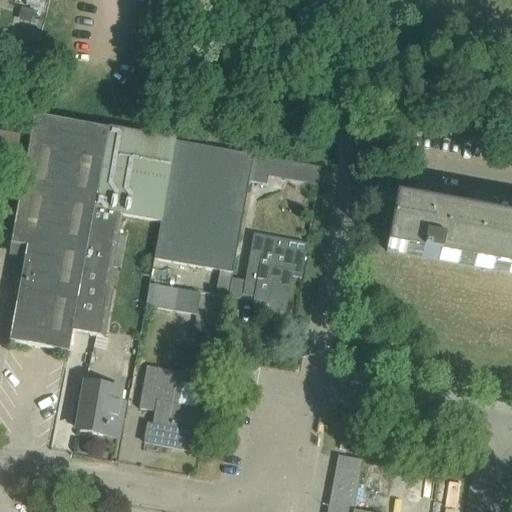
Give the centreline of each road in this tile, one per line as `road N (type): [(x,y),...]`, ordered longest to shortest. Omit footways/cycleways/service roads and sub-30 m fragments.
road 1 (residential): [(305,392),(339,151),(325,106),(265,0)]
road 2 (residential): [(0,469),(228,511)]
road 3 (residential): [(511,431),(305,392)]
road 4 (residential): [(281,511),(305,392)]
